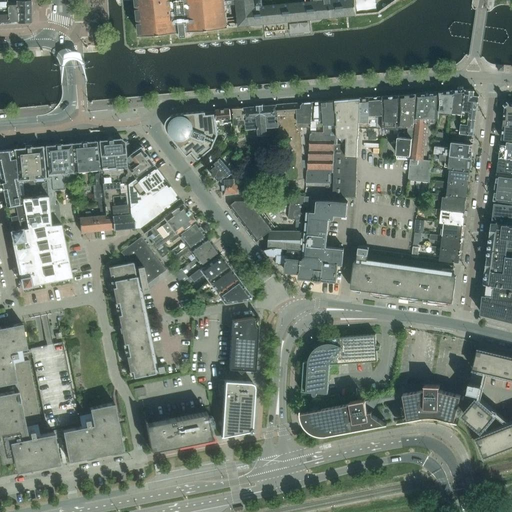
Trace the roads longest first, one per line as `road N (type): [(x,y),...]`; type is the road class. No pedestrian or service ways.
road 1 (residential): [(492,78),(173,102),(149,120)]
road 2 (residential): [(492,78),(463,326)]
road 3 (secondary): [(465,511),(449,456),(429,443),(286,470)]
road 4 (secondary): [(289,486),(412,457),(438,473),(454,511)]
road 5 (secondary): [(270,474),(88,511)]
road 6 (residential): [(99,297),(142,462)]
road 7 (residential): [(99,297),(101,257),(197,187)]
road 8 (residential): [(280,295),(197,187)]
road 9 (secondary): [(0,123),(68,111),(70,68),(58,49)]
road 10 (tertiary): [(463,326),(343,310)]
road 11 (residential): [(162,320),(280,295)]
